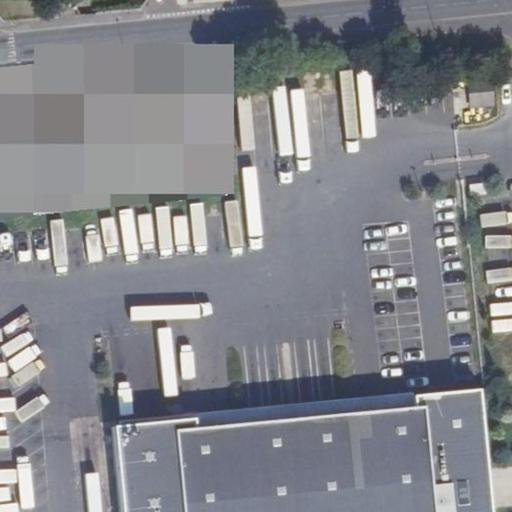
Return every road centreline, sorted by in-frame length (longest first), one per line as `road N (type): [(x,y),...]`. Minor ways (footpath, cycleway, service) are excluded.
road 1 (secondary): [(508,0),(0,50)]
road 2 (unknown): [(511,135),(402,151),(373,177),(340,234),(254,288)]
road 3 (unknown): [(254,288),(279,511)]
road 4 (unknown): [(86,306),(62,334),(58,353),(70,511)]
road 5 (unknown): [(254,288),(86,306)]
